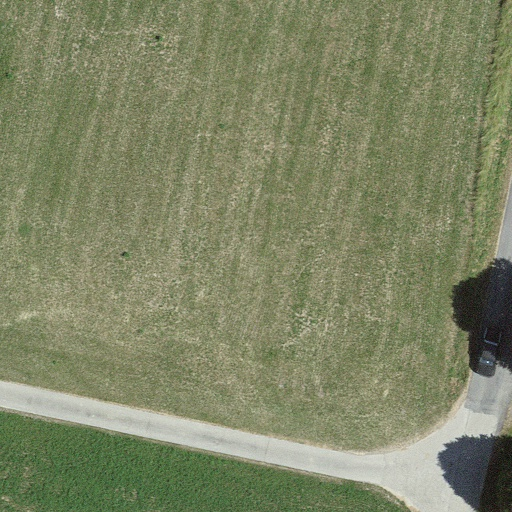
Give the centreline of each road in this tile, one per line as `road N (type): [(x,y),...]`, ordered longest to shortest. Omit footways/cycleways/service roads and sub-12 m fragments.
road 1 (track): [(0,395),(462,489)]
road 2 (track): [(458,511),(511,285)]
